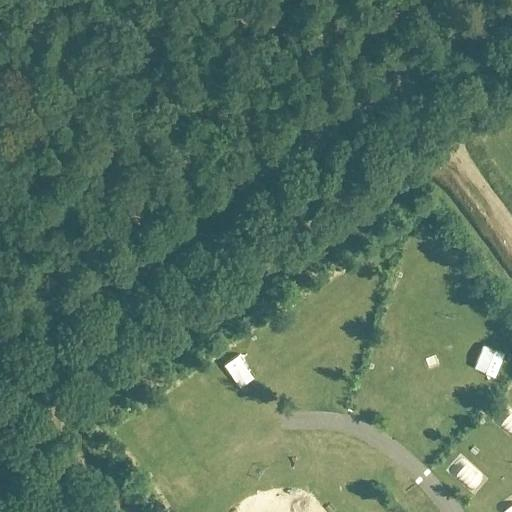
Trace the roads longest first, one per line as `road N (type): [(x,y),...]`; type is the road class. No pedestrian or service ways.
road 1 (track): [(405,76),(0,344)]
road 2 (track): [(511,227),(405,76)]
road 3 (track): [(511,4),(405,76)]
